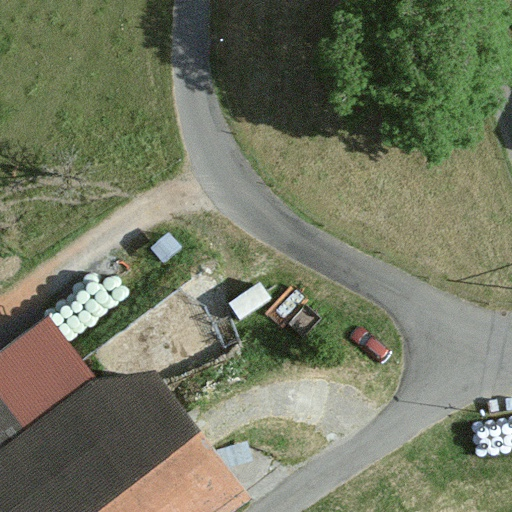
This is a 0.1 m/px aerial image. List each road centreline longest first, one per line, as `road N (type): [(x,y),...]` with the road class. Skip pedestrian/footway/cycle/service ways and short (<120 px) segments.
road 1 (unclassified): [(201,0),(197,51),(215,162),(264,216),(489,367)]
road 2 (unclassified): [(489,367),(298,511)]
